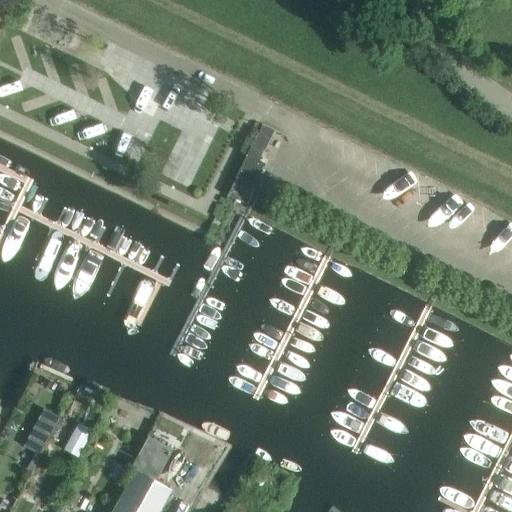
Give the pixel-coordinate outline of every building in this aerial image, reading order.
[(302,121),(309,106),(271,87),(264,102),(302,121)] [(260,125),(227,195),(245,204),(264,163),(259,161),(273,131),(260,125)] [(23,444),(40,453),(48,437),(31,428),(23,444)] [(77,431),(70,443),(80,448),(86,436),(77,431)] [(136,472),(113,511),(160,511),(172,491),(157,482),(175,451),(149,436),(131,469),(136,472)]
